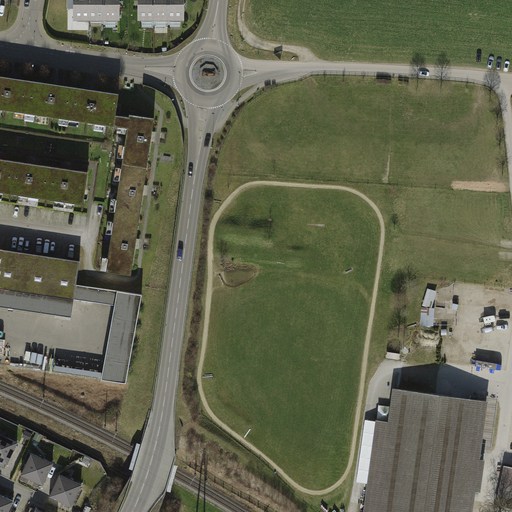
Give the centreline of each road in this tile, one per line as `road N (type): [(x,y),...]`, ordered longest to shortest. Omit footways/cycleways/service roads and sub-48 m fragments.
road 1 (tertiary): [(133,511),(163,414),(201,99)]
road 2 (unclassified): [(511,79),(231,70)]
road 3 (residential): [(179,73),(23,49)]
road 4 (track): [(318,70),(307,51),(248,39),(241,0)]
